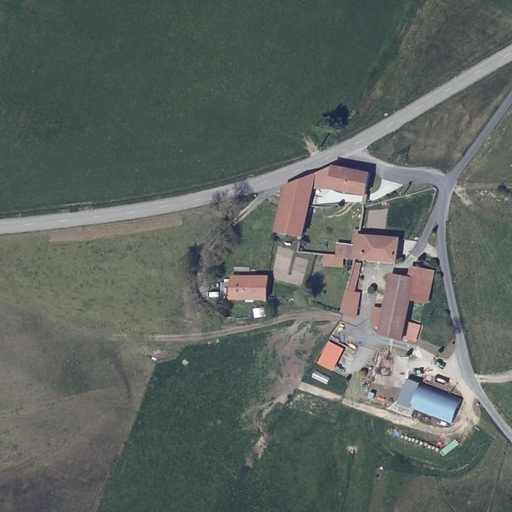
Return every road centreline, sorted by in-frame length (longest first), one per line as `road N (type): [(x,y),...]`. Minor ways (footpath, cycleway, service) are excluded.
road 1 (tertiary): [(0,229),(210,196),(337,153)]
road 2 (unclassified): [(447,186),(439,216),(447,295),(469,383),(511,436)]
road 3 (tertiary): [(337,153),(511,51)]
